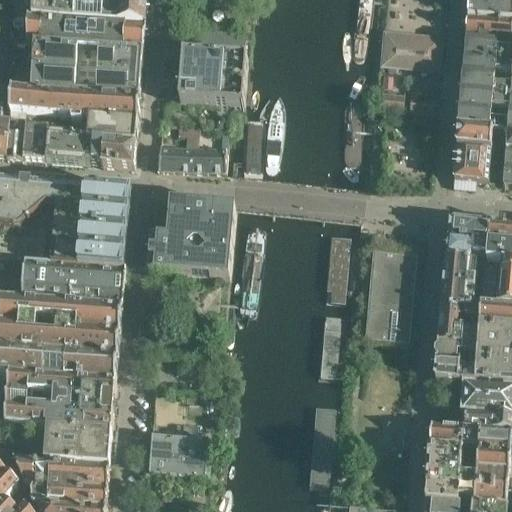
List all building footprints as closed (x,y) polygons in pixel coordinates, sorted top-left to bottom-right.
[(147,32),(148,0),(17,0),(17,20),(147,32)] [(358,66),(359,67),(361,67),(362,67),(364,66),(365,66),(366,65),(367,63),(368,62),(369,61),(377,0),(376,0),(358,0),(353,55),(353,56),(352,58),(353,60),(353,61),(354,63),(355,64),(356,65),(358,66)] [(511,0),(510,0),(470,0),(469,20),(511,23),(511,0)] [(145,56),(147,32),(17,20),(4,19),(2,45),(29,47),(37,47),(145,56)] [(511,23),(469,20),(467,42),(511,46),(511,23)] [(239,62),(240,38),(187,34),(184,59),(239,62)] [(249,63),(251,38),(240,38),(239,62),(249,63)] [(407,69),(410,43),(388,41),(386,67),(407,69)] [(511,46),(467,42),(463,81),(460,84),(460,91),(462,94),(462,99),(459,102),(458,109),(461,113),(459,133),(494,136),(505,137),(508,142),(507,154),(511,154),(511,46)] [(436,71),(438,46),(417,44),(414,69),(436,71)] [(0,77),(26,79),(29,47),(2,45),(0,60),(0,77)] [(140,104),(145,56),(37,47),(33,96),(140,104)] [(244,117),(249,63),(239,62),(184,59),(179,113),(244,117)] [(139,129),(140,104),(33,96),(13,94),(11,118),(23,119),(29,119),(49,121),(92,124),(139,129)] [(404,116),(405,100),(383,98),(382,114),(404,116)] [(285,109),(280,100),(273,110),(269,122),(265,168),(266,175),(270,178),(274,178),(276,176),(280,170),(285,124),(285,109)] [(432,118),(433,103),(412,101),(411,117),(432,118)] [(0,163),(8,164),(11,118),(0,116),(0,163)] [(24,165),(27,137),(22,136),(23,119),(11,118),(8,164),(24,165)] [(46,167),(48,137),(49,121),(29,119),(27,137),(24,165),(46,167)] [(137,150),(139,129),(92,124),(91,140),(48,137),(46,167),(88,171),(102,172),(104,148),(137,150)] [(492,155),(494,136),(459,133),(457,152),(492,155)] [(135,174),(137,150),(104,148),(102,172),(135,174)] [(193,177),(195,154),(161,152),(159,176),(193,177)] [(490,180),(492,155),(457,152),(454,193),(476,194),(476,187),(495,188),(496,181),(490,180)] [(226,178),(229,155),(195,154),(193,177),(226,178)] [(0,267),(127,277),(133,196),(0,183),(0,267)] [(230,285),(236,213),(172,209),(169,245),(153,243),(150,278),(230,285)] [(489,248),(491,228),(456,224),(451,228),(449,244),(473,246),(489,248)] [(511,250),(511,229),(491,228),(489,248),(511,250)] [(261,321),(262,320),(268,243),(268,241),(268,239),(267,237),(267,236),(266,235),(264,234),(263,233),(261,232),(259,232),(258,232),(256,232),(254,233),(253,234),(252,235),(250,236),(250,238),(249,239),(249,241),(242,318),(243,320),(244,321),(245,323),(246,324),(248,324),(250,325),(251,325),(253,325),(255,325),(257,324),(258,324),(260,323),(261,321)] [(327,307),(347,309),(352,241),(332,239),(327,307)] [(471,264),(473,246),(449,244),(447,262),(471,264)] [(511,268),(511,250),(489,248),(473,246),(471,264),(511,268)] [(365,344),(410,348),(418,260),(374,256),(365,344)] [(511,268),(471,264),(447,262),(442,313),(465,316),(466,310),(511,314),(511,268)] [(123,315),(127,277),(0,267),(0,329),(0,330),(2,305),(123,315)] [(0,353),(119,363),(123,315),(2,305),(0,330),(0,353)] [(511,339),(511,314),(466,310),(465,316),(464,331),(481,333),(481,337),(511,339)] [(463,342),(464,331),(465,316),(442,313),(439,349),(462,351),(463,342)] [(320,385),(340,387),(347,323),(328,321),(320,385)] [(511,375),(511,339),(481,337),(480,344),(463,342),(462,351),(439,349),(439,353),(436,355),(436,361),(438,363),(437,369),(462,371),(462,364),(478,366),(478,372),(511,375)] [(117,387),(119,363),(0,353),(0,378),(13,379),(117,387)] [(511,390),(511,375),(478,372),(477,382),(461,380),(462,371),(437,369),(436,384),(464,387),(511,390)] [(113,438),(115,408),(117,387),(13,379),(10,429),(51,433),(113,438)] [(511,419),(511,390),(464,387),(463,416),(511,419)] [(309,492),(331,493),(337,413),(315,411),(309,492)] [(511,437),(511,419),(463,416),(459,416),(458,432),(511,437)] [(183,429),(182,443),(196,444),(197,430),(183,429)] [(511,456),(511,437),(458,432),(433,430),(432,436),(431,451),(461,454),(461,448),(478,450),(478,455),(511,458),(511,456)] [(110,475),(112,449),(113,438),(51,433),(48,470),(110,475)] [(153,441),(150,479),(206,483),(209,445),(196,444),(182,443),(154,441),(153,441)] [(459,472),(461,454),(431,451),(429,470),(459,472)] [(510,477),(511,458),(478,455),(476,474),(510,477)] [(107,511),(110,475),(48,470),(15,467),(26,490),(37,492),(35,509),(43,510),(42,511),(107,511)] [(509,495),(510,477),(476,474),(476,479),(459,477),(459,472),(429,470),(428,488),(509,495)] [(0,511),(17,494),(20,491),(0,472),(0,511)] [(507,511),(509,495),(428,488),(427,492),(425,494),(425,499),(427,501),(426,505),(462,508),(473,509),(507,511)] [(26,511),(27,511),(31,507),(17,494),(0,511),(26,511)]
